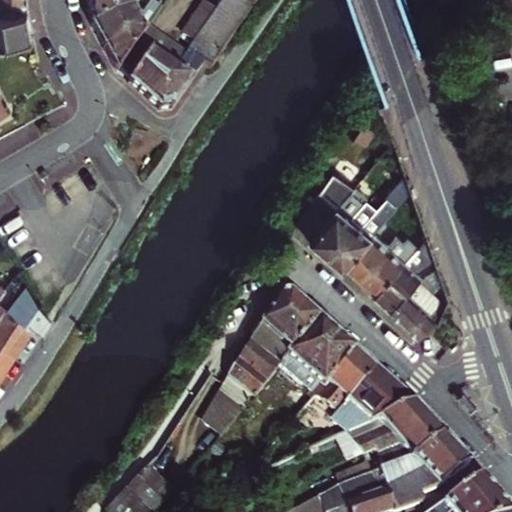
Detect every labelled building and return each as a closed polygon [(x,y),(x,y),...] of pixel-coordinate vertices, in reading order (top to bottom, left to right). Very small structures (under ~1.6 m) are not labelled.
[(7,0),(7,11),(29,13),(33,13),(32,0),(7,0)] [(95,32),(138,0),(106,0),(92,8),(95,32)] [(106,53),(160,0),(148,0),(148,1),(147,0),(138,0),(95,32),(96,34),(106,53)] [(119,75),(140,47),(172,0),(160,0),(106,53),(106,54),(119,75)] [(199,46),(222,63),(247,29),(267,0),(231,0),(213,25),(208,23),(200,35),(205,39),(199,46)] [(0,43),(31,40),(29,13),(7,11),(0,11),(0,43)] [(140,47),(119,75),(163,115),(176,111),(206,68),(190,57),(179,73),(160,60),(168,49),(162,44),(153,56),(140,47)] [(0,121),(9,117),(0,99),(0,121)] [(296,222),(322,245),(365,195),(335,168),(296,222)] [(384,216),(381,213),(368,227),(340,260),(354,273),(383,239),(421,196),(416,181),(384,216)] [(372,201),(365,195),(322,245),(340,260),(368,227),(381,213),(382,212),(371,202),(372,201)] [(383,239),(354,273),(388,300),(417,268),(438,244),(435,234),(422,247),(419,245),(416,249),(407,242),(399,252),(383,239)] [(445,262),(438,244),(417,268),(388,300),(384,304),(402,321),(433,286),(428,281),(445,262)] [(433,286),(402,321),(429,347),(439,337),(446,329),(441,324),(455,310),(448,303),(456,295),(447,270),(433,286)] [(0,359),(7,364),(26,332),(39,339),(46,325),(19,278),(0,311),(0,359)] [(201,427),(224,444),(270,391),(275,384),(283,376),(326,326),(299,302),(286,305),(225,391),(227,392),(201,427)] [(459,313),(455,310),(441,324),(446,329),(448,329),(451,326),(459,313)] [(326,326),(283,376),(317,407),(322,402),(361,359),(326,326)] [(380,375),(361,359),(322,402),(341,419),(380,375)] [(418,411),(380,375),(341,419),(322,402),(317,407),(334,424),(327,430),(343,445),(378,429),(418,411)] [(357,450),(368,459),(435,426),(418,411),(378,429),(385,437),(357,450)] [(435,426),(368,459),(374,466),(380,463),(394,476),(413,469),(417,467),(450,442),(440,431),(435,426)] [(338,497),(310,511),(402,511),(416,507),(444,497),(445,494),(476,471),(450,442),(417,467),(413,469),(394,476),(380,481),(349,492),(338,497)] [(353,476),(344,480),(349,492),(380,481),(376,472),(354,480),(353,476)] [(153,476),(120,511),(165,511),(178,498),(153,476)] [(507,511),(487,484),(447,511),(507,511)]
